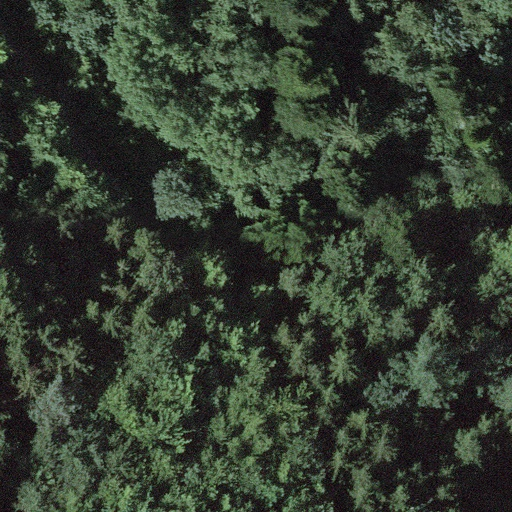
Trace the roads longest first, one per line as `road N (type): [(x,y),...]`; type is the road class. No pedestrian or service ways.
road 1 (track): [(0,22),(183,275),(511,325)]
road 2 (track): [(183,275),(286,397),(339,511)]
